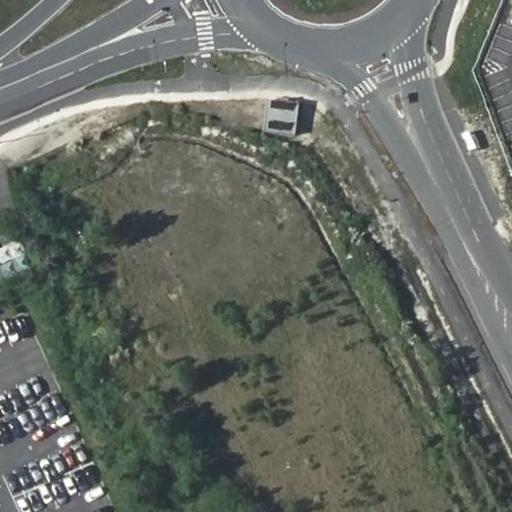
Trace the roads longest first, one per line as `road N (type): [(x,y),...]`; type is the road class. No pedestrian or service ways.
road 1 (primary): [(313,46),(345,68),(399,139),(511,358)]
road 2 (primary): [(511,299),(430,133),(406,39),(410,9)]
road 3 (primary): [(0,105),(138,48),(240,31),(280,35)]
road 4 (primary): [(155,0),(0,80)]
